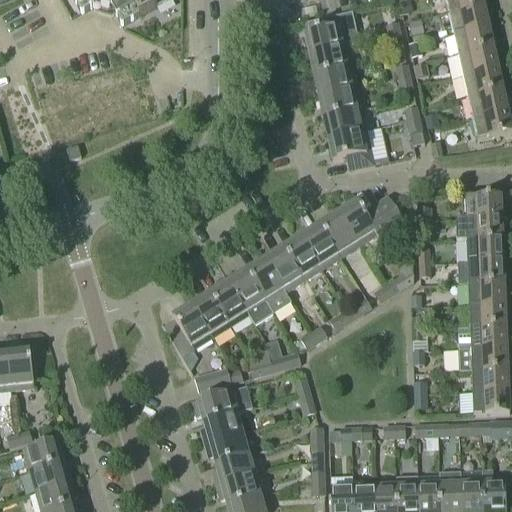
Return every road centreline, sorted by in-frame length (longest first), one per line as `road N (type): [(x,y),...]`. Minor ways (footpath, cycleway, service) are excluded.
road 1 (tertiary): [(67,221),(163,194),(205,155),(217,108),(217,0)]
road 2 (residential): [(138,300),(310,196),(295,130)]
road 3 (residential): [(138,300),(199,511)]
road 4 (unclassified): [(94,315),(150,511)]
road 5 (residential): [(48,324),(103,511)]
